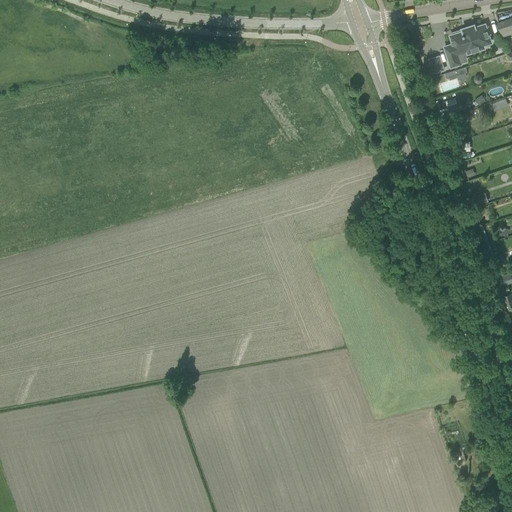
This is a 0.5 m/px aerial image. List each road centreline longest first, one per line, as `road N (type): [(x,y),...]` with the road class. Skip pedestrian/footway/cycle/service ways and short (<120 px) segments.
road 1 (tertiary): [(511,450),(376,73)]
road 2 (tertiary): [(352,24),(231,24),(100,0)]
